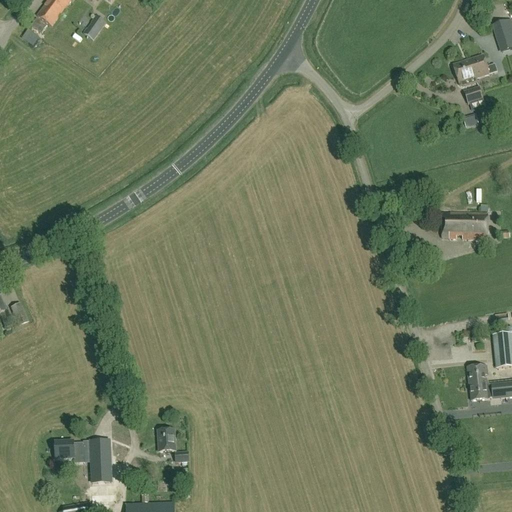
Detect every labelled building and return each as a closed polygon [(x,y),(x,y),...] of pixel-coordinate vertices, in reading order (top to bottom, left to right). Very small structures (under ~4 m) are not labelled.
[(51,28),(72,0),(50,0),(37,18),(51,28)] [(94,43),(107,24),(97,18),(84,36),(94,43)] [(43,35),(47,27),(37,19),(31,27),(43,35)] [(511,27),(510,22),(492,28),(503,59),(511,55),(511,27)] [(29,29),(23,37),(37,47),(43,38),(29,29)] [(476,80),(477,80),(489,76),(498,74),(496,66),(487,68),(483,57),(470,61),(476,80)] [(478,85),(477,80),(476,80),(470,61),(453,67),(460,89),(463,90),(478,85)] [(486,109),(481,93),(480,94),(479,89),(465,93),(471,114),(486,109)] [(477,114),(466,116),(468,127),(480,125),(477,114)] [(471,225),(471,215),(450,214),(450,215),(442,215),(442,240),(449,240),(449,241),(457,241),(457,238),(462,238),(462,241),(488,242),(488,223),(477,223),(477,226),(475,226),(475,225),(471,225)] [(477,223),(488,223),(488,215),(471,215),(471,225),(475,225),(475,226),(477,226),(477,223)] [(438,262),(439,249),(403,248),(403,258),(410,259),(410,266),(422,266),(422,261),(438,262)] [(2,307),(0,303),(0,318),(2,323),(5,330),(16,325),(13,318),(10,320),(4,306),(2,307)] [(18,328),(29,324),(20,304),(10,309),(18,328)] [(493,336),(496,369),(511,367),(511,344),(511,334),(493,336)] [(470,386),(470,385),(486,384),(485,377),(488,377),(487,368),(467,370),(469,386),(470,386)] [(486,384),(470,385),(470,386),(471,403),(490,401),(490,400),(493,400),(493,401),(511,399),(511,384),(489,387),(488,384),(488,383),(486,384)] [(159,454),(176,453),(174,432),(158,433),(159,454)] [(74,459),(74,457),(85,457),(91,457),(91,443),(81,444),(81,445),(74,445),(73,444),(55,445),(56,460),(74,459)] [(176,465),(189,464),(189,453),(175,454),(176,465)] [(93,485),(112,484),(110,454),(91,454),(91,457),(92,465),(93,485)] [(149,506),(149,497),(142,497),(142,506),(127,507),(126,511),(174,511),(174,505),(163,505),(163,501),(156,501),(156,505),(149,506)] [(90,511),(89,503),(62,507),(59,511),(90,511)]
